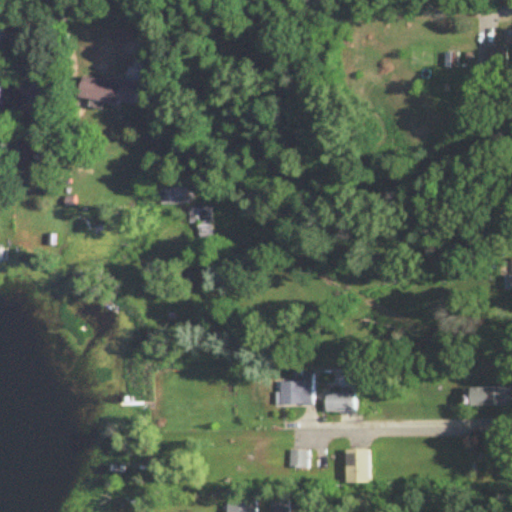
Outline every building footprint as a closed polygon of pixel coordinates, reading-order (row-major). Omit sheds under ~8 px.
[(58,31),(31,31),(31,47),(58,47),(58,31)] [(487,72),(476,71),(475,97),(508,97),(508,48),(487,48),(487,72)] [(55,105),(56,77),(33,76),(31,103),(55,105)] [(143,84),(87,76),(83,99),(140,107),(143,84)] [(195,203),(194,188),(162,190),(162,204),(195,203)] [(213,237),(213,208),(192,208),(192,225),(201,225),(201,237),(213,237)] [(343,388),(358,388),(358,372),(343,372),(343,388)] [(283,405),(316,405),(316,374),(305,374),(305,382),(283,382),(283,405)] [(511,388),(475,388),(475,407),(511,407),(511,388)] [(358,394),(329,393),(329,413),(357,414),(358,394)] [(372,483),(372,450),(350,450),(350,483),(372,483)] [(259,511),(259,502),(231,502),(230,511),(259,511)]
